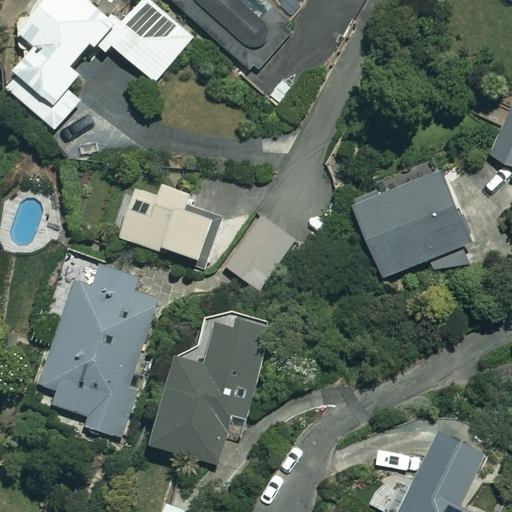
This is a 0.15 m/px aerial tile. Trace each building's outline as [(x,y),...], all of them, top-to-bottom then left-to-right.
[(87,75),(109,50),(118,58),(123,52),(162,85),(200,41),(153,1),(129,29),(94,0),(72,0),(36,43),(51,56),(18,94),(66,136),(92,106),(82,98),(96,82),(87,75)] [(298,28),(267,0),(169,0),(254,77),(298,28)] [(511,128),(496,159),(511,167),(511,128)] [(482,246),(456,180),(369,214),(394,279),(482,246)] [(177,205),(148,195),(131,242),(171,257),(173,253),(212,267),(226,227),(201,219),(207,202),(181,193),(177,205)] [(301,244),(270,219),(232,268),(263,293),(301,244)] [(145,281),(108,269),(101,292),(82,286),(50,389),(68,395),(63,410),(97,420),(93,431),(121,439),(164,299),(141,292),(145,281)] [(236,424),(256,429),(284,334),(250,324),(246,338),(228,333),(217,372),(191,364),(165,450),(224,467),(236,424)] [(493,460),(452,438),(410,511),(480,511),(468,505),(493,460)]
